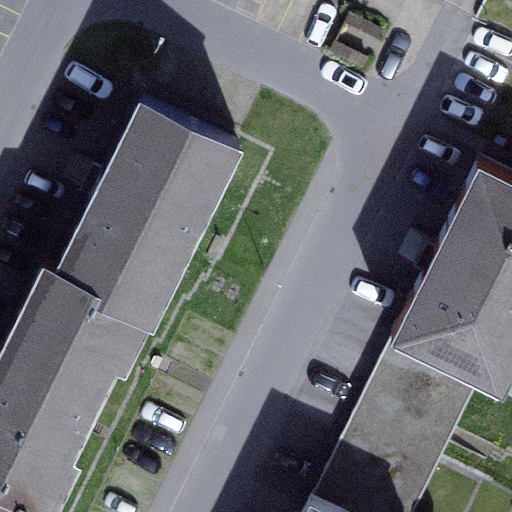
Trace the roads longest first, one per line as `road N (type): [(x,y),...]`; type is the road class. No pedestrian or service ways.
road 1 (residential): [(203,511),(397,130)]
road 2 (residential): [(397,130),(149,0)]
road 3 (residential): [(58,0),(0,117)]
